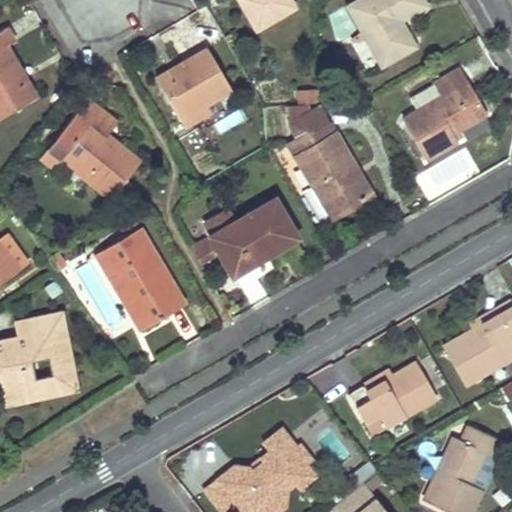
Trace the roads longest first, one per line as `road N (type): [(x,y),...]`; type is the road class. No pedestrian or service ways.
road 1 (tertiary): [(511,232),(130,451)]
road 2 (residential): [(152,383),(511,174)]
